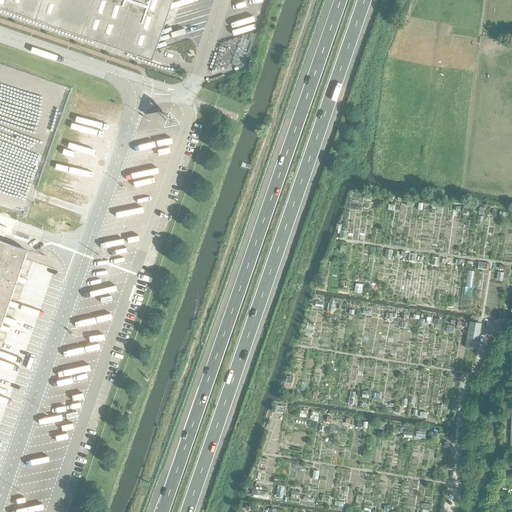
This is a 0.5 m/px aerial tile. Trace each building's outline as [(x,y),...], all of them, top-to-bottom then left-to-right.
[(0,0),(0,8),(151,61),(172,0),(0,0)] [(0,320),(25,249),(0,240),(0,320)] [(479,346),(484,320),(473,319),(469,344),(479,346)] [(511,460),(502,460),(502,469),(511,469),(511,460)] [(247,479),(248,480),(251,481),(256,468),(253,467),(250,472),(247,479)]
